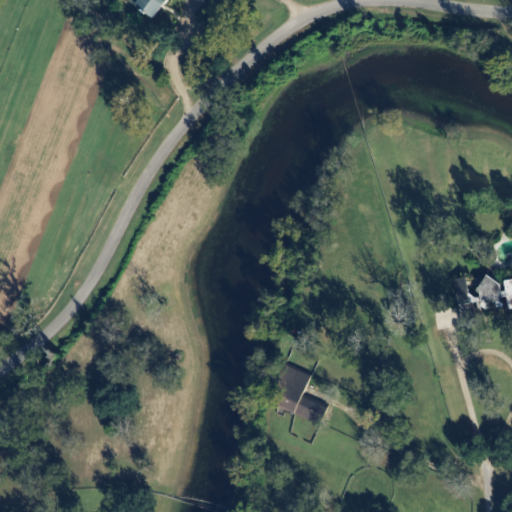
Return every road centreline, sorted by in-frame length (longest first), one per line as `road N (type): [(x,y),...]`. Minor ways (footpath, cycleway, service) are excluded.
road 1 (residential): [(511,5),(377,4),(308,15),(214,91),(165,154),(83,303),(0,372)]
road 2 (residential): [(487,511),(488,350)]
